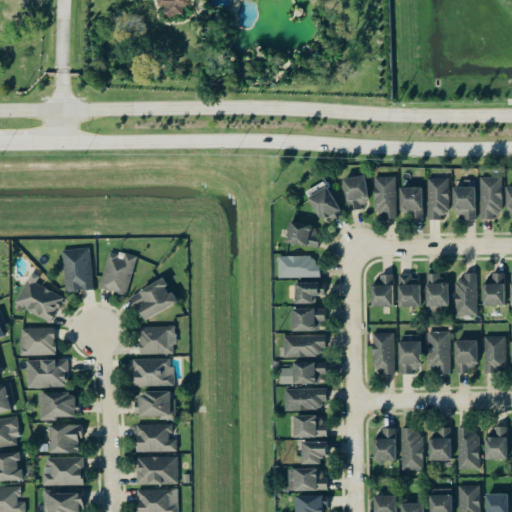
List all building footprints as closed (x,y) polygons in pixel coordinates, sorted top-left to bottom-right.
[(157,0),(158,5),(163,8),(163,16),(183,16),(183,6),(189,6),(192,0),(157,0)] [(362,209),(362,201),(368,200),(366,176),(345,178),(348,211),(362,209)] [(396,177),(375,177),(376,217),(397,216),(396,177)] [(482,220),(503,219),(502,177),(482,177),(482,220)] [(449,178),(428,179),(428,220),(442,220),(442,213),(450,213),(449,178)] [(342,212),(327,187),(308,198),(323,223),(342,212)] [(401,217),(423,217),(422,187),(400,188),(401,217)] [(464,220),(477,220),(475,187),(453,188),(455,214),(463,214),(464,220)] [(287,245),(318,247),(319,226),(288,224),(287,245)] [(91,249),(63,250),(66,292),(93,291),(91,249)] [(101,289),(128,295),(136,256),(124,254),(123,257),(108,254),(101,289)] [(279,257),(279,278),(321,277),(321,264),(314,264),(314,256),(279,257)] [(15,306),(52,322),(63,297),(36,284),(39,276),(30,272),(15,306)] [(506,305),(505,273),(491,274),(492,283),(483,284),(484,306),(506,305)] [(450,307),(449,283),(441,283),(441,274),(427,274),(427,307),(450,307)] [(478,315),(478,275),(456,275),(457,315),(478,315)] [(394,276),(372,276),(372,306),(393,307),(394,276)] [(399,307),(420,307),(421,277),(399,276),(399,307)] [(144,322),(177,303),(162,278),(129,297),(144,322)] [(296,304),(316,304),(316,296),(325,296),(325,283),(295,283),(296,304)] [(325,309),(292,309),(293,331),(326,330),(325,309)] [(139,327),(140,355),(176,354),(176,326),(139,327)] [(55,328),(20,329),(21,356),(55,355),(55,328)] [(429,372),(451,372),(451,332),(428,332),(429,372)] [(375,374),(395,374),(394,333),(374,334),(375,374)] [(284,357),(320,358),(320,349),(326,349),(326,336),(285,335),(284,357)] [(401,373),(422,373),(421,335),(400,335),(401,373)] [(506,336),(484,337),(485,373),(506,373),(506,336)] [(478,366),(478,340),(455,341),(456,374),(470,373),(470,366),(478,366)] [(174,386),(173,359),(133,360),(134,387),(174,386)] [(28,389),(68,388),(68,360),(27,361),(28,389)] [(326,362),(293,363),(293,368),(280,368),(281,385),(327,384),(326,362)] [(0,412),(11,410),(9,400),(14,399),(11,386),(0,388),(0,412)] [(321,410),(321,402),(328,402),(328,388),(285,390),(285,411),(321,410)] [(170,392),(138,392),(138,418),(176,418),(176,399),(170,399),(170,392)] [(40,419),(75,418),(75,393),(40,394),(40,419)] [(294,438),(326,438),(326,416),(294,416),(294,438)] [(0,448),(21,445),(17,417),(0,419),(0,448)] [(172,424),(136,425),(137,453),(178,452),(177,440),(172,440),(172,424)] [(49,453),(79,453),(79,438),(83,438),(83,425),(49,425),(49,453)] [(485,459),(507,459),(508,427),(494,427),(494,438),(485,438),(485,459)] [(459,470),(480,469),(480,434),(470,435),(470,428),(458,428),(459,470)] [(397,429),(383,429),(383,439),(374,439),(374,461),(396,462),(397,429)] [(403,470),(424,470),(424,435),(415,435),(415,429),(402,429),(403,470)] [(452,461),(451,429),(430,429),(430,461),(452,461)] [(302,442),(302,465),(321,465),(321,457),(328,457),(327,442),(302,442)] [(0,453),(0,482),(24,481),(23,469),(20,469),(19,453),(0,453)] [(84,457),(45,458),(45,486),(84,485),(84,457)] [(137,485),(179,485),(179,457),(138,457),(137,485)] [(289,469),(289,492),(329,491),(329,477),(322,477),(322,469),(289,469)] [(480,511),(480,486),(459,486),(459,511),(480,511)] [(0,511),(26,511),(26,500),(22,500),(22,487),(0,487),(0,511)] [(179,511),(179,489),(137,490),(137,511),(179,511)] [(452,511),(452,489),(430,490),(430,511),(452,511)] [(47,493),(47,511),(82,511),(82,493),(47,493)] [(508,511),(508,495),(486,495),(485,511),(508,511)] [(295,511),(328,511),(328,496),(295,497),(295,511)] [(396,511),(397,496),(374,497),(374,511),(396,511)]
